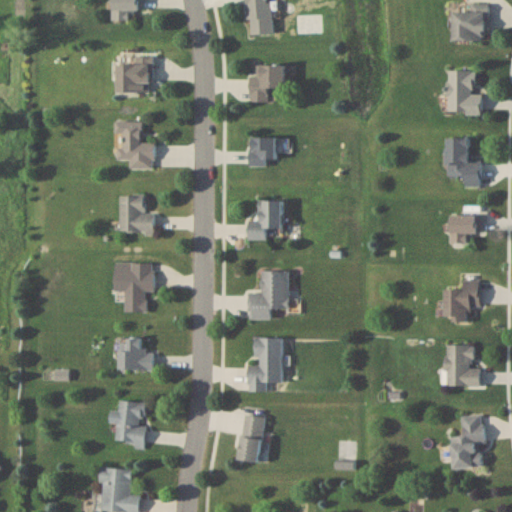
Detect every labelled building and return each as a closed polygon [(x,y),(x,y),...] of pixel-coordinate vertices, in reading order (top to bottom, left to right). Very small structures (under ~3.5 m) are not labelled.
[(112,0),(113,11),(145,10),(144,0),(112,0)] [(273,33),(270,0),(247,0),(249,34),(273,33)] [(453,40),(489,40),(490,2),(453,1),(453,40)] [(117,92),(153,92),(153,57),(117,57),(117,92)] [(286,88),(286,64),(256,64),(256,74),(251,74),(251,102),(270,102),(270,88),(286,88)] [(483,93),(475,93),(476,70),(448,70),(448,113),(483,114),(483,93)] [(143,122),(116,121),(116,134),(119,134),(119,160),(131,160),(131,168),(155,169),(156,142),(143,141),(143,122)] [(268,166),(268,160),(278,160),(278,137),(251,137),(251,166),(268,166)] [(472,138),(448,137),(448,176),(466,177),(466,186),(482,187),(482,160),(472,160),(472,138)] [(121,234),(155,234),(155,213),(145,213),(145,195),(121,195),(121,234)] [(268,240),(268,230),(283,230),(283,201),(260,201),(260,221),(250,221),(249,240),(268,240)] [(470,234),(483,233),(483,215),(451,215),(452,244),(471,243),(470,234)] [(148,311),(148,291),(155,291),(155,262),(115,262),(115,291),(126,291),(126,311),(148,311)] [(272,319),(272,309),(289,309),(289,271),(262,271),(262,292),(250,292),(250,319),(272,319)] [(446,289),(446,318),(471,318),(471,306),(481,306),(482,280),(465,280),(465,290),(446,289)] [(282,381),(283,337),(256,336),(256,363),(249,363),(249,390),(267,390),(267,381),(282,381)] [(120,337),(120,369),(155,369),(155,351),(145,351),(145,337),(120,337)] [(482,367),(475,367),(475,344),(447,344),(447,385),(482,385),(482,367)] [(148,401),(120,399),(117,442),(145,444),(148,401)] [(266,416),(245,413),(238,458),(260,461),(266,416)] [(454,468),(484,465),(482,443),(486,443),(483,414),(462,416),(464,434),(451,435),(454,468)] [(134,468),(104,466),(101,509),(140,511),(142,493),(132,493),(134,468)]
